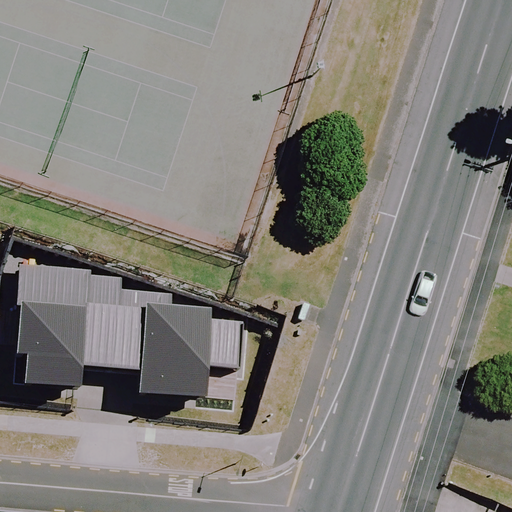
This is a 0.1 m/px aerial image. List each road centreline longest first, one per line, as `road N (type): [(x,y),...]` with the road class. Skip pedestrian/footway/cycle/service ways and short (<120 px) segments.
road 1 (tertiary): [(338,510),(501,0)]
road 2 (residential): [(338,510),(290,494),(0,476)]
